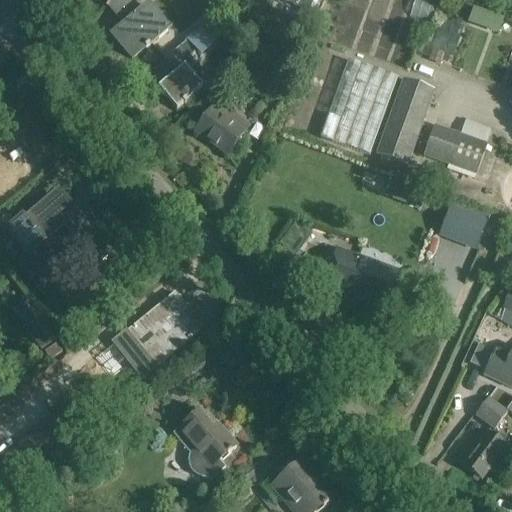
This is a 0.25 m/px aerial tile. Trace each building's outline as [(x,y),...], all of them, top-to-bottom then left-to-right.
[(135,18),(131,13),(139,0),(111,0),(108,6),(126,27),(114,37),(123,48),(126,45),(136,57),(133,60),(134,61),(158,40),(169,30),(158,17),(149,6),(141,13),(135,18)] [(287,0),(309,9),(312,0),(287,0)] [(167,100),(170,98),(179,109),(176,111),(177,112),(192,99),(212,83),(191,59),(191,58),(195,55),(199,60),(213,48),(209,43),(216,37),(206,26),(165,61),(176,75),(158,90),(167,100)] [(427,61),(439,66),(443,56),(432,51),(427,61)] [(280,58),(271,68),(280,76),(287,68),(280,58)] [(398,80),(348,62),(320,139),(370,156),(398,80)] [(407,170),(434,94),(404,83),(376,159),(407,170)] [(231,117),(216,105),(195,134),(228,157),(244,134),(227,122),(231,117)] [(476,177),(487,147),(435,128),(424,158),(476,177)] [(20,136),(0,153),(0,186),(5,192),(41,161),(20,136)] [(424,191),(405,184),(399,204),(417,210),(424,191)] [(22,218),(6,231),(28,257),(47,240),(49,241),(61,231),(59,229),(63,226),(98,265),(113,252),(78,212),(73,216),(67,209),(71,206),(58,190),(57,191),(58,192),(24,220),(22,218)] [(451,210),(441,236),(479,250),(488,224),(451,210)] [(303,241),(290,229),(281,240),(295,251),(303,241)] [(337,251),(324,289),(384,311),(398,273),(337,251)] [(138,351),(141,349),(157,369),(183,346),(198,334),(187,320),(185,322),(179,315),(187,309),(175,295),(159,307),(125,337),(138,351)] [(12,312),(42,354),(47,350),(56,343),(58,342),(34,309),(28,301),(12,312)] [(46,354),(53,363),(64,355),(57,346),(46,354)] [(496,351),(484,377),(511,389),(511,354),(510,358),(496,351)] [(495,432),(508,414),(489,400),(475,417),(495,432)] [(54,418),(0,461),(0,504),(75,444),(78,441),(58,415),(54,418)] [(220,438),(200,415),(175,437),(191,456),(190,458),(190,459),(189,464),(190,466),(190,469),(192,472),(195,475),(197,477),(201,479),(212,482),(226,470),(219,463),(236,448),(224,434),(220,438)] [(511,450),(508,447),(487,433),(477,447),(472,444),(457,463),(482,482),(489,472),(495,477),(511,453),(511,450)] [(273,488),(291,510),(292,511),(319,511),(322,510),(324,511),(328,508),(327,506),(335,500),(304,463),(273,488)]
